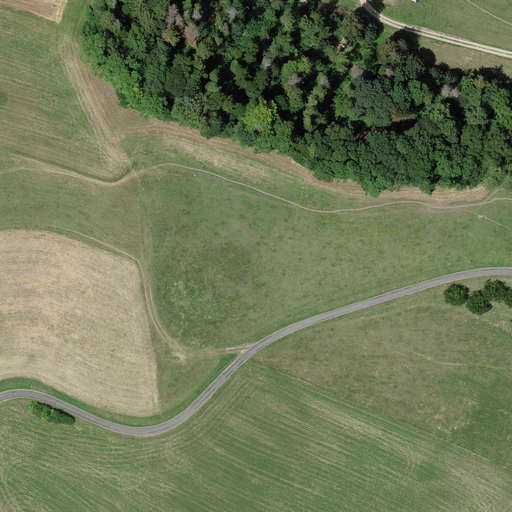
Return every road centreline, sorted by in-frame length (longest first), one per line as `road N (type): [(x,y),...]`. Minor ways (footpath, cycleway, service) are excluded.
road 1 (track): [(0,398),(28,394),(106,426),(164,430),(271,340),(447,279),(511,273)]
road 2 (track): [(511,56),(396,23),(361,0)]
